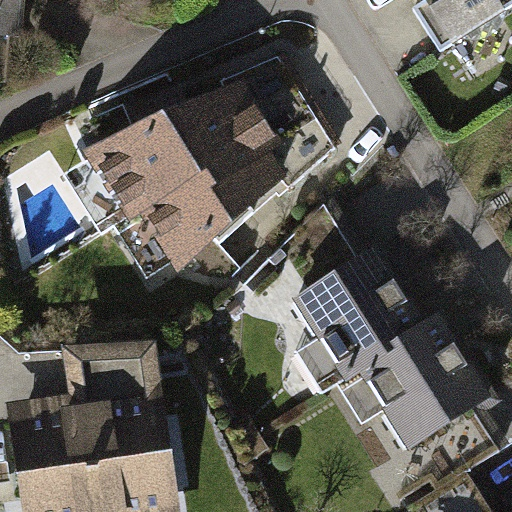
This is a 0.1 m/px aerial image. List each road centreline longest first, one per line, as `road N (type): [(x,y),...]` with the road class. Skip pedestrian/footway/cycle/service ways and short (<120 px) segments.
road 1 (residential): [(511,291),(337,0)]
road 2 (residential): [(271,0),(252,17),(0,117)]
